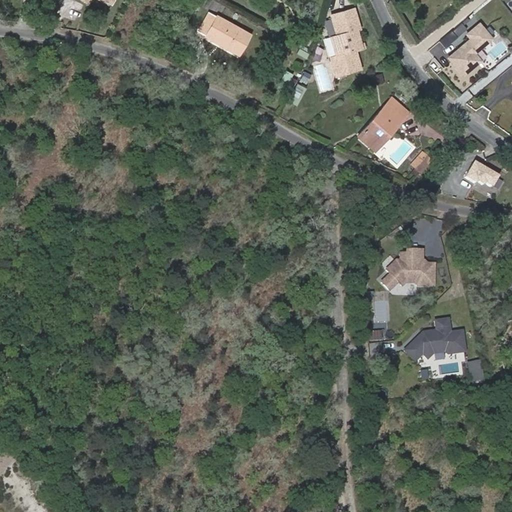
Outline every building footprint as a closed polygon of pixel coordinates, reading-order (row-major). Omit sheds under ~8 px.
[(331,56),(337,74),(361,68),(355,49),(362,47),(360,42),(357,29),(358,28),(353,7),(333,13),(332,16),(337,34),(331,35),(337,54),(331,56)] [(209,12),(198,31),(239,55),(250,35),(209,12)] [(478,24),(466,34),(470,39),(448,58),(463,75),(479,61),(473,53),(491,38),(478,24)] [(438,41),(444,48),(456,37),(451,31),(438,41)] [(310,75),(304,72),(301,78),(307,81),(310,75)] [(283,92),(288,95),(295,82),(289,79),(283,92)] [(304,88),(297,84),(288,100),(295,104),(304,88)] [(357,135),(374,150),(402,118),(398,114),(403,108),(391,98),(357,135)] [(403,108),(398,114),(402,118),(407,112),(403,108)] [(293,115),(290,121),(299,126),(303,120),(293,115)] [(421,151),(409,164),(420,174),(432,161),(421,151)] [(496,177),(472,162),(462,178),(473,185),(475,183),(481,187),(483,184),(489,188),(496,177)] [(387,270),(391,274),(382,283),(390,290),(398,282),(402,286),(406,283),(415,283),(418,286),(434,286),(434,265),(419,264),(419,260),(422,260),(422,251),(407,251),(407,254),(401,254),(401,261),(397,261),(387,270)] [(416,340),(405,351),(415,361),(423,354),(428,359),(433,353),(445,351),(448,354),(465,352),(462,332),(450,333),(448,320),(435,321),(437,331),(423,333),(422,334),(422,337),(418,342),(416,340)] [(481,359),(468,362),(472,379),(485,376),(481,359)]
